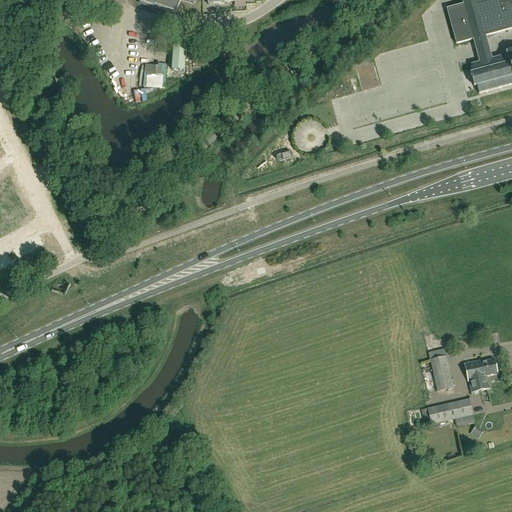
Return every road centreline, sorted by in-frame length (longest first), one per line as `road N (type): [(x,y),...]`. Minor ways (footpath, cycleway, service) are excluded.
road 1 (primary): [(511,147),(353,196),(111,304)]
road 2 (primary): [(111,304),(511,171)]
road 3 (unclassified): [(361,0),(73,262)]
road 4 (residential): [(17,151),(73,262)]
road 5 (primary): [(0,354),(111,304)]
